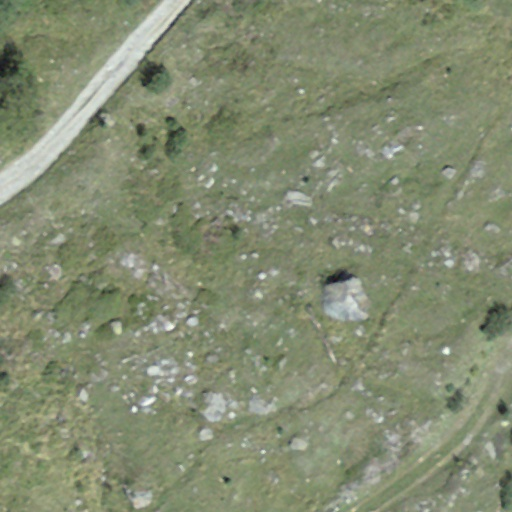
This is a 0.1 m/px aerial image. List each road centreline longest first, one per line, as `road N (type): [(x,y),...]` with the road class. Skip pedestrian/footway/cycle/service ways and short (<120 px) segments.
road 1 (track): [(176,0),(63,133),(0,185)]
road 2 (track): [(511,359),(457,442),(358,511)]
